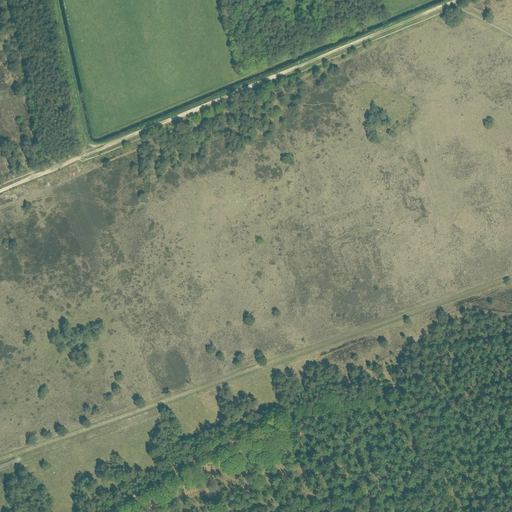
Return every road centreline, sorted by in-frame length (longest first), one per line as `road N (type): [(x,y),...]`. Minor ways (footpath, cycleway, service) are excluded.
road 1 (track): [(0,459),(511,277)]
road 2 (track): [(86,155),(460,0)]
road 3 (track): [(511,493),(365,494),(347,503),(305,497)]
road 4 (track): [(52,0),(86,155)]
road 5 (track): [(266,364),(305,497)]
